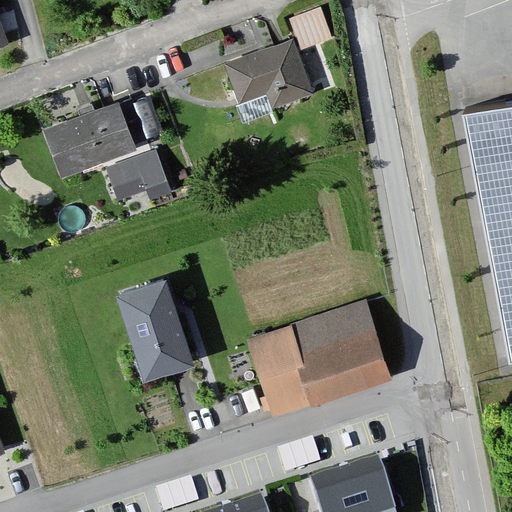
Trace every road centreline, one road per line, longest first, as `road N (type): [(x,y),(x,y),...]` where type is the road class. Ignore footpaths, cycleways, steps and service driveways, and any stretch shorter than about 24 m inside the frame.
road 1 (tertiary): [(466,511),(380,0)]
road 2 (residential): [(0,94),(272,0)]
